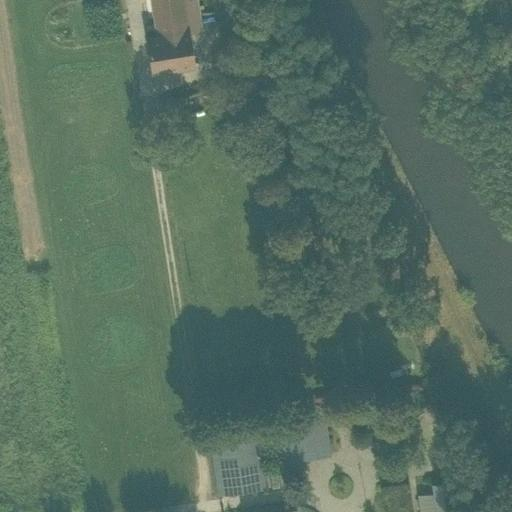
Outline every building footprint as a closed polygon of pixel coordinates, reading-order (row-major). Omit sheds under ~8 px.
[(151,74),(195,67),(190,32),(202,30),(197,0),(150,0),(156,35),(146,36),(151,74)] [(415,417),(412,393),(335,402),(338,425),(375,420),(377,430),(400,427),(399,418),(415,417)] [(298,460),(330,454),(322,403),(274,411),(284,478),(300,475),(298,460)] [(217,494),(265,488),(255,416),(207,423),(217,494)] [(452,511),(449,484),(431,485),(431,494),(418,496),(419,511),(452,511)]
